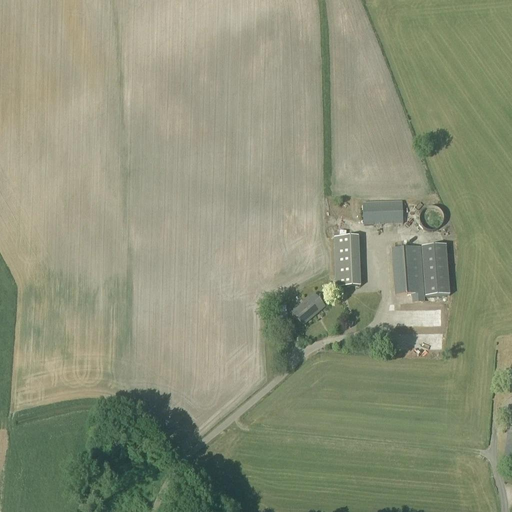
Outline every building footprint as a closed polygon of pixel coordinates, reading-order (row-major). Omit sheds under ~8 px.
[(362,227),(402,226),(402,203),(361,204),(362,227)] [(430,233),(432,233),(434,232),(436,232),(438,231),(440,229),(441,228),(442,226),(442,224),(443,222),(443,220),(442,218),(442,216),(441,214),(439,213),(438,211),(436,210),(434,210),(432,209),(430,209),(428,209),(426,210),(424,211),(423,212),(421,214),(420,215),(419,217),(419,219),(419,221),(419,223),(419,225),(420,227),(421,229),(423,230),(425,231),(426,232),(428,233),(430,233)] [(359,235),(336,235),(338,284),(361,283),(359,235)] [(424,299),(450,297),(445,247),(420,249),(424,299)] [(424,304),(419,248),(390,251),(394,298),(411,296),(411,305),(424,304)] [(303,326),(324,308),(313,296),(293,314),(303,326)] [(446,307),(399,309),(399,327),(447,325),(446,307)] [(287,324),(286,313),(268,315),(269,323),(272,323),(272,325),(278,324),(278,325),(287,324)] [(427,336),(427,349),(433,349),(433,341),(437,341),(437,336),(427,336)] [(511,467),(511,442),(506,441),(502,466),(511,467)]
